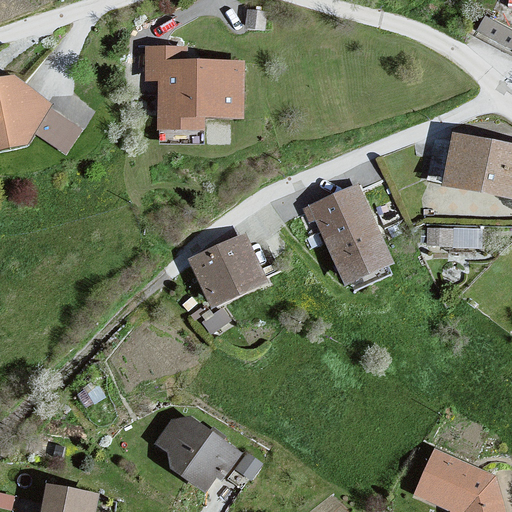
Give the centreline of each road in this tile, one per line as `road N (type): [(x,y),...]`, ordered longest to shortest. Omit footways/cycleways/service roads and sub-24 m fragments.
road 1 (track): [(172,267),(0,432)]
road 2 (unclassified): [(511,107),(474,65),(436,40),(308,0)]
road 3 (unclassified): [(117,0),(0,35)]
